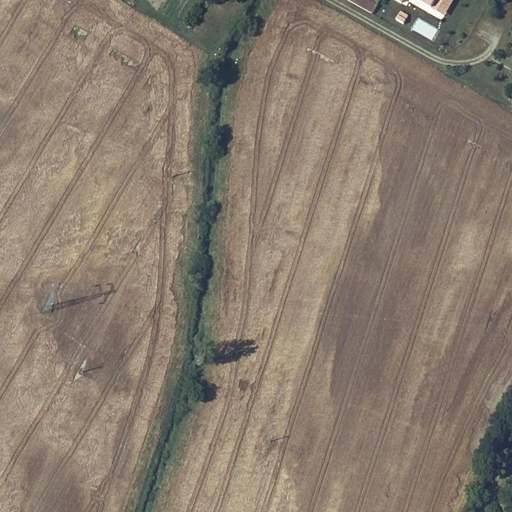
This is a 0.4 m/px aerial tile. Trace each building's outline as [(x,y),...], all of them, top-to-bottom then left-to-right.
[(347,0),(363,9),(368,0),(347,0)] [(380,0),(368,0),(363,9),(372,14),(380,0)] [(405,7),(408,2),(445,21),(455,0),(392,0),(393,1),(405,7)] [(408,17),(400,13),(396,20),(403,24),(408,17)] [(420,22),(417,27),(426,33),(430,27),(420,22)]
